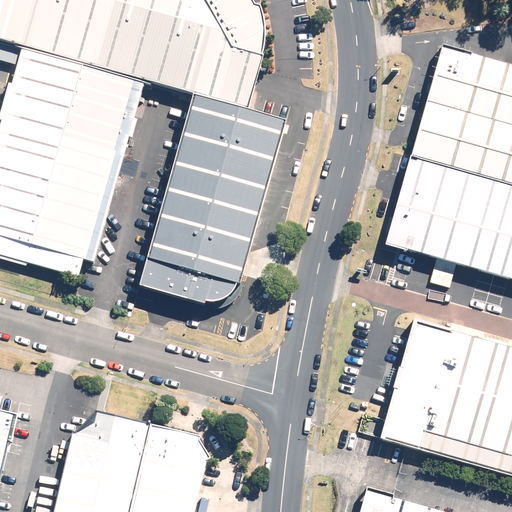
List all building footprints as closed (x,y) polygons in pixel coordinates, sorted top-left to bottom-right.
[(2,0),(0,8),(0,40),(250,112),(264,58),(267,33),(263,11),(257,0),(2,0)] [(511,66),(444,47),(429,102),(511,125),(511,66)] [(0,235),(95,262),(145,84),(26,50),(0,140),(0,235)] [(511,125),(429,102),(413,158),(511,186),(511,125)] [(287,140),(193,113),(140,296),(203,314),(240,181),(273,191),(287,140)] [(511,186),(413,158),(388,245),(511,279),(511,186)] [(511,348),(419,322),(385,439),(511,474),(511,348)] [(0,491),(18,415),(0,410),(0,491)] [(135,511),(155,426),(102,414),(99,424),(76,435),(57,511),(135,511)] [(204,437),(155,426),(135,511),(199,511),(212,457),(203,442),(204,437)] [(455,511),(370,488),(362,511),(455,511)]
